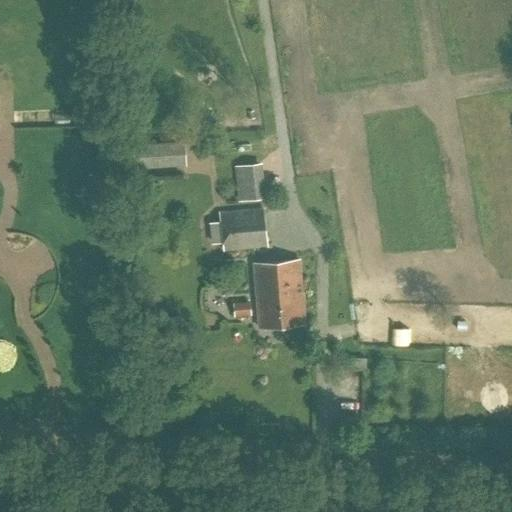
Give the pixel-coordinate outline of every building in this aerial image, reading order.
[(187,162),(186,139),(135,142),(137,165),(187,162)] [(273,203),(271,166),(245,168),(247,204),(273,203)] [(224,251),(267,247),(263,207),(219,211),(224,251)] [(259,327),(304,324),(299,260),(253,264),(259,327)] [(249,301),(233,302),(234,317),(251,315),(249,301)] [(365,358),(349,358),(349,368),(365,368),(365,358)]
